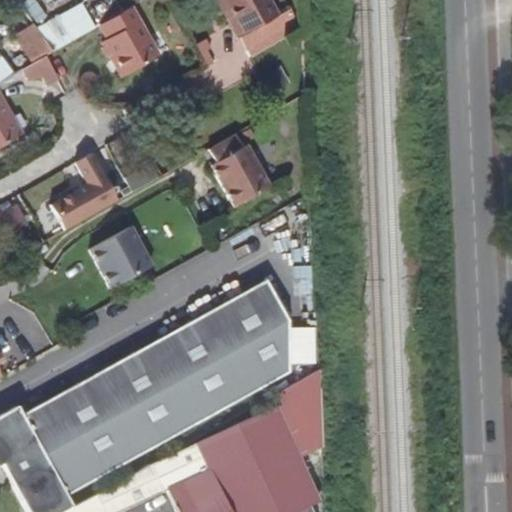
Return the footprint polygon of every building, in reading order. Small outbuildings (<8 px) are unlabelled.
[(219,0),(226,11),(220,15),(236,43),(239,41),(271,22),(259,0),(219,0)] [(77,6),(59,17),(73,39),(92,28),(77,6)] [(120,13),(101,24),(111,44),(105,47),(122,77),(154,60),(127,9),(120,13)] [(59,17),(33,31),(48,53),(73,39),(59,17)] [(271,22),(239,41),(247,54),(278,36),(271,22)] [(31,27),(12,39),(29,64),(39,59),(48,53),(33,31),(31,27)] [(195,42),(204,65),(216,60),(207,37),(195,42)] [(12,39),(0,45),(0,60),(10,75),(14,72),(29,64),(12,39)] [(41,88),(53,83),(39,59),(29,64),(14,72),(21,84),(27,81),(33,81),(38,84),(41,88)] [(0,80),(10,75),(0,60),(0,80)] [(261,76),(273,95),(290,84),(278,65),(261,76)] [(0,146),(18,137),(0,102),(0,146)] [(238,147),(231,134),(204,149),(212,162),(206,165),(230,206),(266,186),(242,145),(238,147)] [(83,184),(46,205),(61,231),(113,201),(88,157),(72,165),(81,180),(83,184)] [(12,206),(0,212),(0,216),(1,217),(15,242),(28,234),(12,206)] [(107,289),(149,266),(127,227),(86,250),(107,289)] [(0,498),(6,511),(63,511),(65,511),(60,500),(281,374),(277,322),(259,280),(17,418),(12,410),(0,416),(0,498)] [(63,511),(117,511),(161,489),(172,511),(302,511),(302,509),(314,503),(282,431),(303,421),(295,403),(274,413),(271,407),(152,466),(151,463),(111,486),(65,511),(63,511)]
